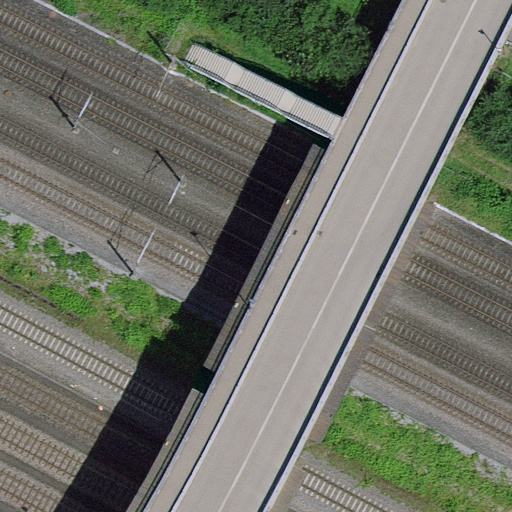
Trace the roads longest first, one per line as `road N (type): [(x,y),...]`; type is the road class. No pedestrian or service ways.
road 1 (tertiary): [(220,511),(477,0)]
road 2 (track): [(511,176),(199,19)]
